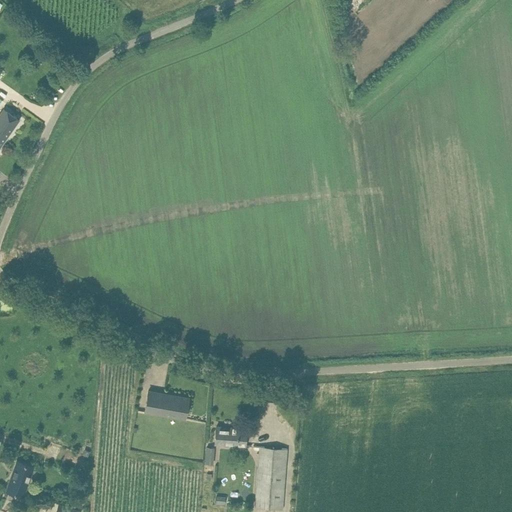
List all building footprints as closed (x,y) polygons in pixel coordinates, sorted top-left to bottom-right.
[(358,14),(371,0),(348,0),(346,2),(358,14)] [(4,109),(0,113),(0,134),(6,138),(19,119),(4,109)] [(144,411),(185,418),(188,397),(148,390),(144,411)] [(230,444),(231,427),(216,426),(215,443),(230,444)] [(246,429),(231,427),(230,444),(245,446),(246,429)] [(214,462),(214,446),(206,446),(205,461),(214,462)] [(282,509),(286,458),(287,448),(259,446),(258,456),(255,507),(282,509)] [(33,466),(26,464),(17,460),(6,490),(23,496),(33,466)]
